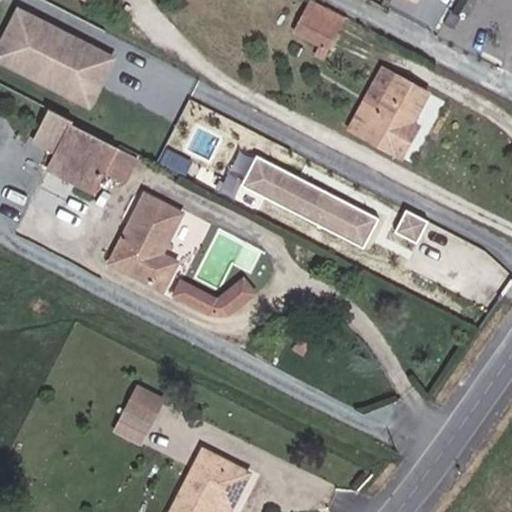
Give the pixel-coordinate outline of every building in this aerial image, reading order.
[(338,31),(344,18),(313,2),(307,15),(338,31)] [(12,6),(0,31),(0,63),(92,105),(116,52),(12,6)] [(326,54),(338,31),(307,15),(298,31),(323,45),(321,51),(326,54)] [(458,32),(473,40),(478,31),(463,22),(458,32)] [(407,158),(423,126),(415,121),(429,93),(399,76),(381,110),(367,104),(353,129),(407,158)] [(54,151),(67,121),(43,109),(29,141),(54,151)] [(92,195),(103,174),(115,150),(69,127),(46,172),(92,195)] [(103,174),(122,184),(134,159),(115,150),(103,174)] [(374,219),(250,157),(235,188),(359,250),(374,219)] [(182,264),(167,256),(188,214),(146,193),(111,263),(168,292),(182,264)] [(430,222),(407,211),(396,233),(418,244),(430,222)] [(223,306),(217,319),(234,318),(260,297),(249,284),(223,306)] [(223,306),(186,288),(180,301),(217,319),(223,306)] [(132,432),(155,444),(180,400),(155,387),(132,432)] [(258,507),(274,476),(229,454),(200,511),(240,511),(242,509),(246,501),(258,507)] [(242,509),(247,511),(255,511),(258,507),(246,501),(242,509)]
